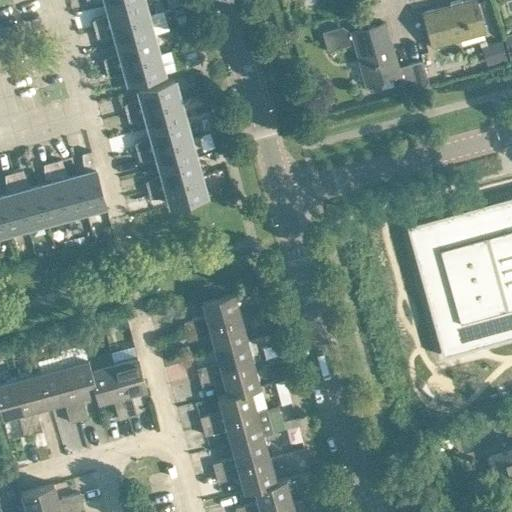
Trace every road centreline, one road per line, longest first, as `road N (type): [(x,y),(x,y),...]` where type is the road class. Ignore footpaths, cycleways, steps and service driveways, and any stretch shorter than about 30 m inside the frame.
road 1 (residential): [(369,511),(283,197)]
road 2 (residential): [(283,197),(511,134)]
road 3 (residential): [(283,197),(228,0)]
road 4 (residential): [(91,119),(57,0)]
